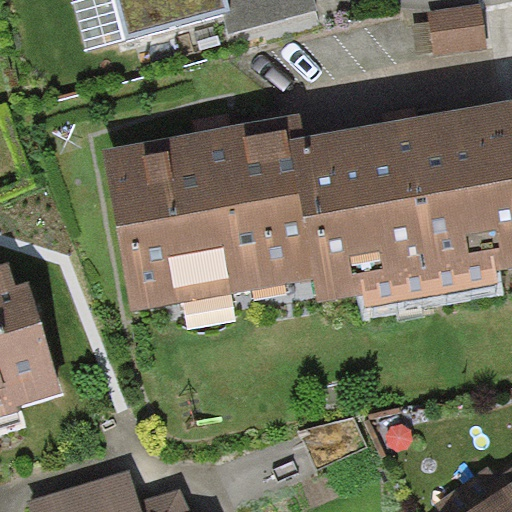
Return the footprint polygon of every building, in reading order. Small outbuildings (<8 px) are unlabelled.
[(116,0),(129,44),(224,18),(231,16),(226,0),(116,0)] [(226,0),(231,16),(224,18),(229,36),(319,12),(315,0),(226,0)] [(481,4),(429,13),(430,22),(413,25),(418,57),(434,54),(435,57),(489,47),(481,4)] [(401,127),(306,143),(290,145),(315,283),(319,307),(511,271),(511,114),(511,109),(401,127)] [(201,134),(102,151),(132,315),(315,283),(290,145),(306,143),(301,116),(201,134)] [(10,268),(0,270),(0,415),(62,398),(29,287),(17,291),(10,268)] [(127,472),(28,503),(30,511),(187,511),(182,492),(137,504),(127,472)] [(511,511),(511,486),(476,511),(511,511)]
